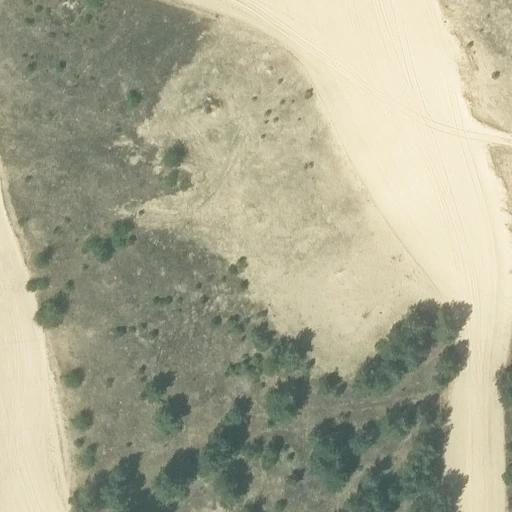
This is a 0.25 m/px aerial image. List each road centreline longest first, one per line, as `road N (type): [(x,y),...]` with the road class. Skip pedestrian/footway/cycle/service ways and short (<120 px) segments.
road 1 (track): [(482,511),(481,300),(464,213),(441,131),(385,52),(371,0)]
road 2 (track): [(41,511),(0,290)]
